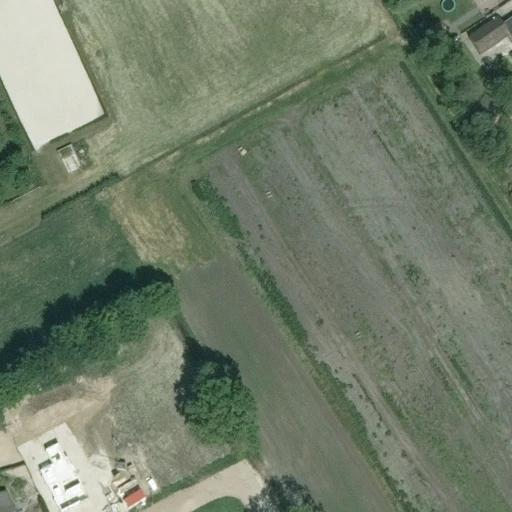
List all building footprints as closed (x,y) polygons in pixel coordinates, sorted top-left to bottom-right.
[(496,20),(468,39),(479,56),(492,47),(507,37),(511,43),(511,19),(501,28),(496,20)] [(103,379),(116,372),(109,360),(91,369),(97,382),(103,379)] [(44,385),(23,396),(29,407),(39,426),(60,415),(50,396),(44,385)] [(188,467),(220,450),(196,404),(166,419),(159,405),(143,413),(164,454),(178,447),(188,467)] [(104,431),(94,436),(116,479),(146,464),(118,410),(99,420),(104,431)] [(51,467),(38,473),(58,511),(67,511),(89,501),(67,459),(65,460),(58,445),(44,453),(51,467)] [(12,511),(5,495),(0,496),(0,511),(12,511)]
